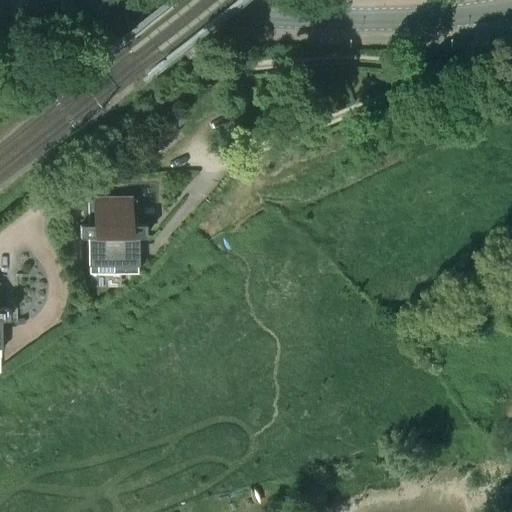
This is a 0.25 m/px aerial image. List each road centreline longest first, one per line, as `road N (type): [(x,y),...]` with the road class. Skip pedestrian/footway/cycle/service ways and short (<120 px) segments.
road 1 (secondary): [(262,16),(469,16),(511,6)]
road 2 (secondary): [(0,4),(161,8)]
